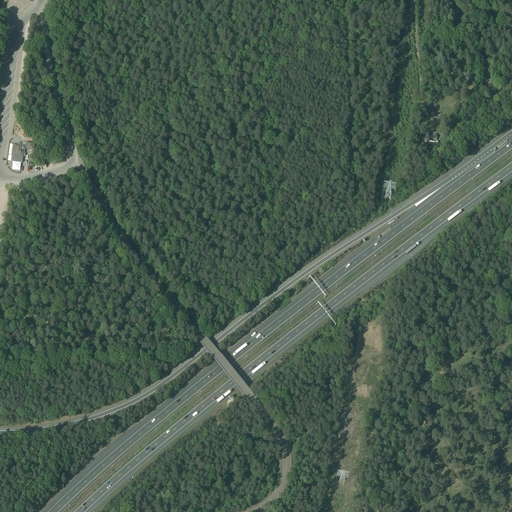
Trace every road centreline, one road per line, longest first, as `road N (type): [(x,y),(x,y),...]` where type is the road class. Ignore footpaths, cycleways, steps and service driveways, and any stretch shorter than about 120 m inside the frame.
road 1 (unclassified): [(252,511),(283,481),(281,441),(94,196),(56,96),(42,0)]
road 2 (motorway): [(509,143),(308,270),(142,396),(80,421),(0,433)]
road 3 (motorway): [(509,143),(160,415),(51,511)]
road 4 (motorway): [(83,511),(198,412),(511,169)]
